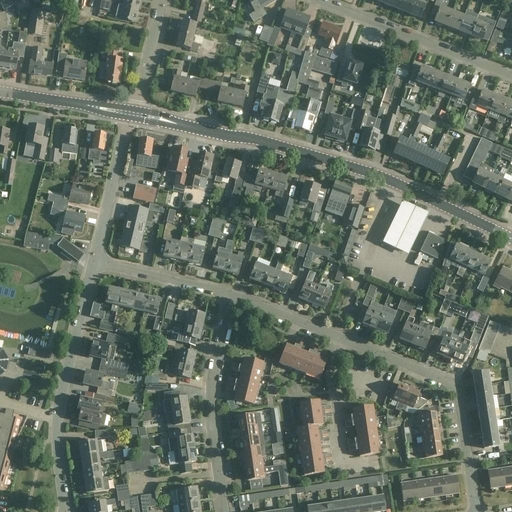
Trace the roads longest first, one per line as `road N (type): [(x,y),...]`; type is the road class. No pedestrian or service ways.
road 1 (tertiary): [(511,239),(365,171),(132,114)]
road 2 (residential): [(64,511),(55,417),(95,261)]
road 3 (residential): [(477,511),(455,387),(341,339)]
road 4 (residential): [(222,511),(210,388),(229,296)]
road 5 (residential): [(511,76),(314,0)]
road 6 (residential): [(95,261),(132,114)]
road 7 (residential): [(229,296),(95,261)]
road 8 (tertiary): [(132,114),(0,91)]
road 9 (residential): [(374,463),(342,466),(331,365)]
